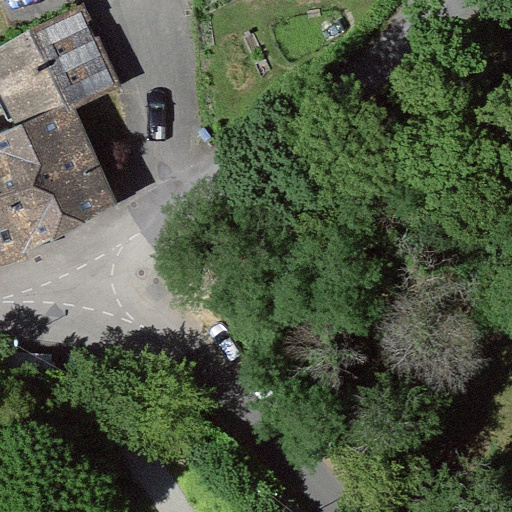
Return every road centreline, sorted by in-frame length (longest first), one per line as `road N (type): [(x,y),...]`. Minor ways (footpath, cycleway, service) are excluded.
road 1 (residential): [(88,288),(299,144),(413,44)]
road 2 (residential): [(88,288),(229,405),(324,511)]
